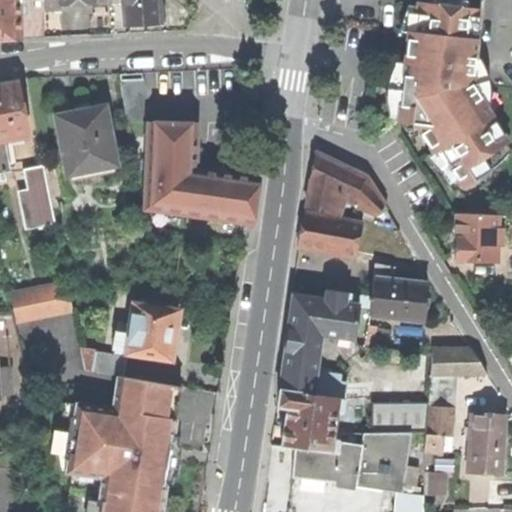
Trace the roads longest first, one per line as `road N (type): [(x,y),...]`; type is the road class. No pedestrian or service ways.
road 1 (secondary): [(234,511),(289,126)]
road 2 (residential): [(289,126),(361,140),(511,390)]
road 3 (residential): [(262,51),(182,46),(0,60)]
